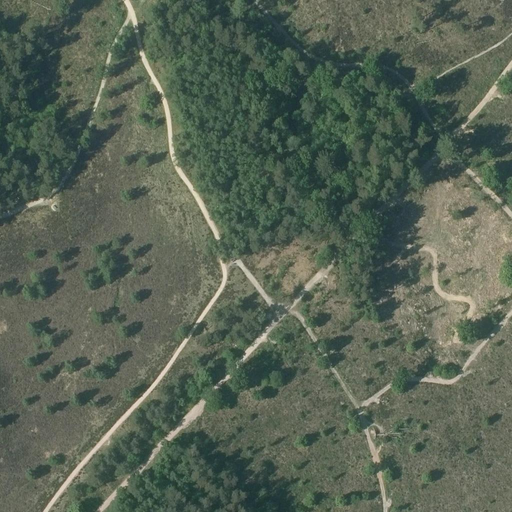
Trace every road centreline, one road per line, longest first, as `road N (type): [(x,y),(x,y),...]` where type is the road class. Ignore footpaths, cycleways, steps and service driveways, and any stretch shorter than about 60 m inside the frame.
road 1 (track): [(99,511),(443,146)]
road 2 (track): [(46,511),(161,376),(219,290),(219,237)]
road 3 (track): [(0,215),(53,194),(78,151),(112,46),(133,14)]
road 4 (track): [(219,237),(174,160),(164,100),(142,58),(133,14)]
road 5 (track): [(303,52),(403,78),(443,146)]
